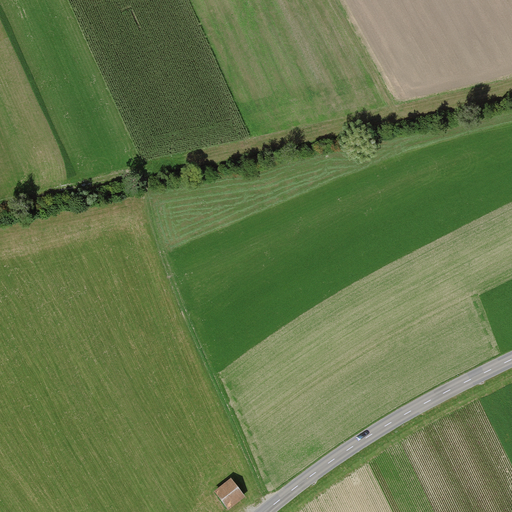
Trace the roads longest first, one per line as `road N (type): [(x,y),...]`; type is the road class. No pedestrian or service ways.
road 1 (tertiary): [(511,359),(369,436),(265,511)]
road 2 (track): [(0,204),(135,173)]
